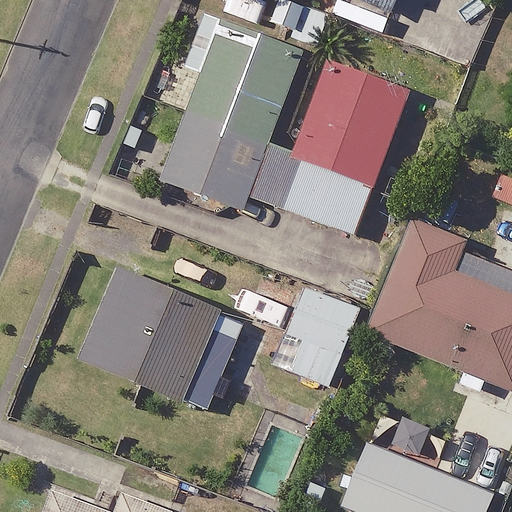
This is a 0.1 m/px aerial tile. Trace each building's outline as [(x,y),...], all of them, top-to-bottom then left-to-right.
[(394,0),(356,0),(390,13),(394,0)] [(472,64),(494,1),(490,0),(406,0),(393,36),(472,64)] [(305,52),(225,22),(166,177),(245,207),(250,194),(356,234),(410,91),(329,60),(295,148),(271,139),(305,52)] [(465,237),(414,217),(370,327),(486,373),(480,388),(511,400),(511,267),(461,247),(465,237)] [(221,304),(124,263),(86,354),(210,406),(235,345),(208,333),(221,304)] [(362,309),(263,268),(232,343),(331,384),(362,309)] [(511,418),(499,413),(462,497),(496,511),(510,511),(511,509),(511,418)] [(287,511),(318,438),(272,419),(240,499),(273,511),(287,511)] [(114,507),(54,484),(43,511),(170,511),(119,493),(114,507)]
